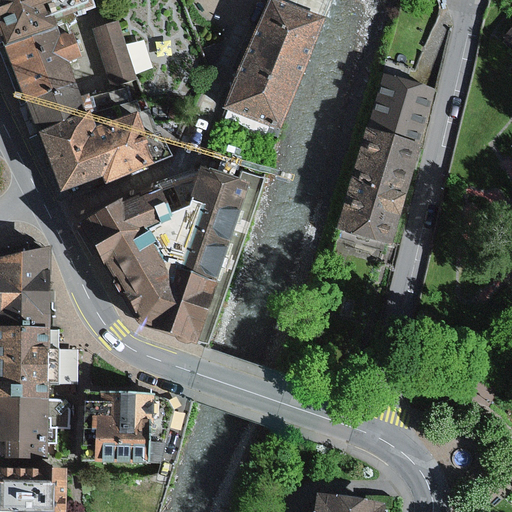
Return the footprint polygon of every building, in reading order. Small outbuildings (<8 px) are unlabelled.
[(0,0),(0,53),(51,36),(48,28),(89,14),(84,0),(0,0)] [(266,0),(218,113),(272,136),(328,1),(325,0),(266,0)] [(116,24),(91,31),(107,90),(132,82),(116,24)] [(511,28),(501,40),(511,49),(511,28)] [(0,53),(0,60),(19,109),(69,91),(62,71),(75,65),(66,38),(53,43),(51,36),(0,53)] [(430,94),(377,80),(334,237),(386,251),(430,94)] [(126,88),(74,104),(80,121),(131,105),(126,88)] [(69,91),(19,109),(32,138),(80,121),(74,104),(69,91)] [(80,121),(32,138),(59,193),(95,186),(98,192),(165,166),(145,114),(135,116),(131,105),(80,121)] [(169,110),(167,118),(174,122),(181,119),(182,112),(175,108),(169,110)] [(179,123),(164,123),(164,133),(179,133),(179,123)] [(135,325),(192,346),(241,193),(232,190),(234,182),(202,172),(192,174),(187,196),(160,204),(156,193),(80,227),(135,325)] [(27,243),(0,251),(0,334),(42,335),(46,252),(43,247),(39,244),(36,242),(27,243)] [(42,335),(0,334),(0,405),(43,407),(44,389),(53,390),(54,356),(42,355),(42,335)] [(151,397),(82,395),(79,469),(144,471),(144,466),(159,468),(173,412),(167,402),(151,397)] [(43,407),(0,405),(0,463),(32,464),(33,450),(54,451),(55,431),(69,431),(69,412),(63,407),(43,407)] [(60,511),(61,476),(0,475),(0,511),(60,511)] [(380,511),(381,510),(312,501),(310,511),(380,511)]
